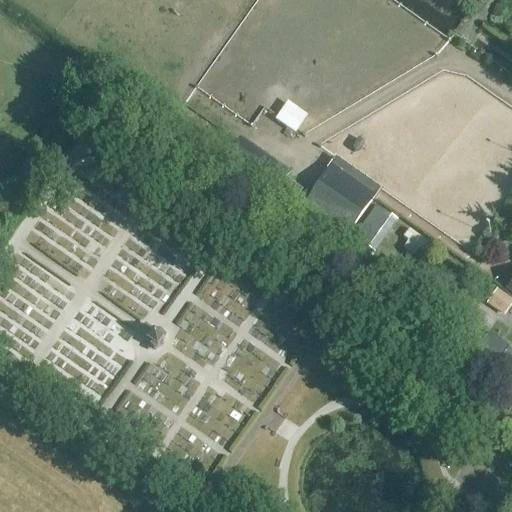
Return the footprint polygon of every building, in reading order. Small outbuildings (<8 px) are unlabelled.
[(294,205),(303,192),(287,181),(291,175),(240,140),(223,164),(274,200),(277,194),(294,205)] [(344,244),(377,197),(333,167),(300,213),(344,244)] [(397,224),(375,209),(353,241),(374,256),(397,224)] [(504,318),(511,306),(511,300),(497,291),(487,306),(504,318)] [(158,349),(164,339),(153,331),(154,330),(145,325),(137,336),(146,342),(147,341),(158,349)] [(511,379),(511,364),(503,358),(509,348),(488,333),(475,352),(511,379)]
